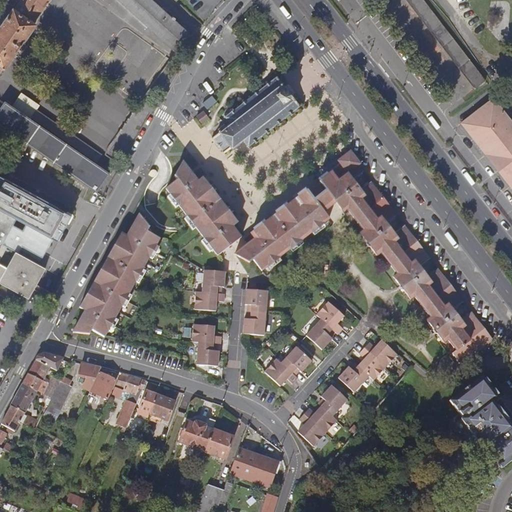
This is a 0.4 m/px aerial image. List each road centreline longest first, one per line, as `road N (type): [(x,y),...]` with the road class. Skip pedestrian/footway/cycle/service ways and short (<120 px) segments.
road 1 (tertiary): [(236,0),(204,32),(36,341)]
road 2 (primary): [(511,253),(315,0)]
road 3 (residential): [(511,328),(351,125),(356,99)]
road 4 (primary): [(356,99),(511,301)]
road 5 (unclassified): [(36,341),(230,398)]
road 6 (residential): [(274,425),(361,332)]
road 7 (primary): [(278,0),(356,99)]
